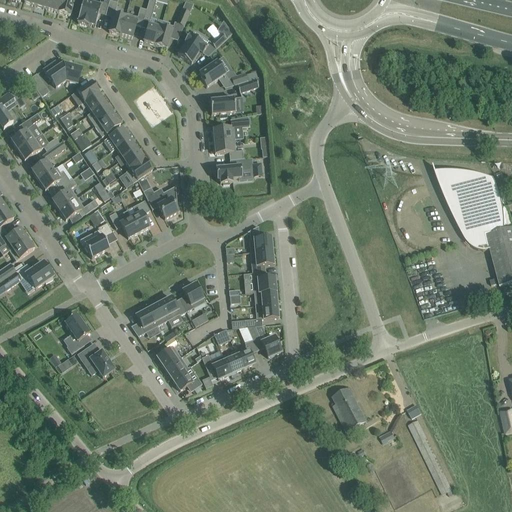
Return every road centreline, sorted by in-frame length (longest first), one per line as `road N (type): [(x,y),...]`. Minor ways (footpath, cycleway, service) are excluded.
road 1 (residential): [(89,290),(175,415),(288,371),(294,350),(280,207)]
road 2 (unclassified): [(113,484),(158,450),(386,351)]
road 3 (residential): [(324,183),(386,351)]
road 4 (residential): [(413,342),(496,497)]
road 5 (unclassified): [(113,484),(0,351)]
road 6 (residential): [(107,53),(100,79),(157,163),(194,162)]
road 7 (residential): [(107,53),(161,68),(191,115),(194,162)]
road 8 (residential): [(89,290),(0,166)]
road 9 (residential): [(196,233),(89,290)]
